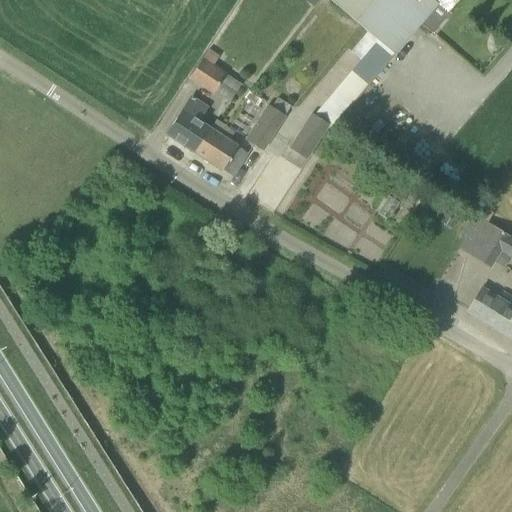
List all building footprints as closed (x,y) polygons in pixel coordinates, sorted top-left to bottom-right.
[(329,0),(367,32),(395,55),(421,24),(432,33),(449,13),(448,12),(457,0),(329,0)] [(306,159),(317,142),(326,128),(330,131),(395,55),(367,32),(351,52),(361,60),(314,115),(312,114),(290,148),(306,159)] [(213,94),(214,92),(231,101),(241,84),(226,74),(227,73),(208,60),(213,53),(208,50),(200,62),(189,79),(213,94)] [(198,126),(210,107),(194,98),(184,112),(182,111),(166,135),(195,154),(208,133),(198,126)] [(268,105),(257,123),(246,140),(263,151),(285,116),(291,106),(278,98),(272,107),(268,105)] [(222,170),(233,177),(246,158),(208,133),(195,154),(222,170)] [(413,186),(394,174),(390,180),(397,185),(392,193),(403,201),(413,186)] [(455,223),(460,215),(448,208),(443,216),(455,223)] [(511,239),(509,237),(487,223),(493,214),(485,209),(479,219),(478,218),(459,249),(490,268),(500,252),(511,259),(511,304),(482,287),(467,311),(511,338),(511,239)]
